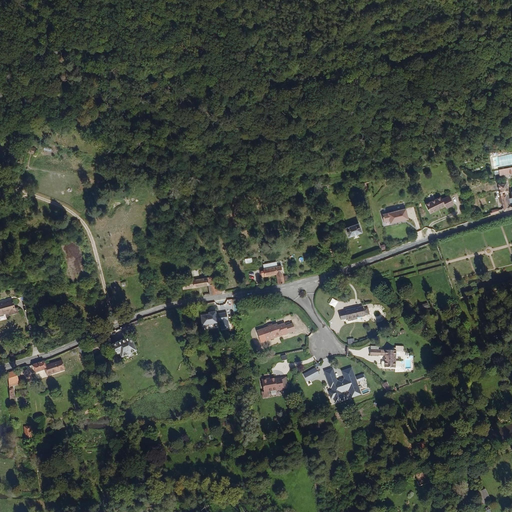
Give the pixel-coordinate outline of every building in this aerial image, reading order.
[(511,206),(511,176),(500,179),(501,185),(506,184),(511,207),(511,206)] [(462,203),(459,193),(451,196),(450,194),(445,195),(444,195),(440,196),(439,197),(434,199),(437,209),(453,204),(454,206),(462,203)] [(415,215),(412,204),(388,210),(391,219),(396,217),(396,220),(415,215)] [(371,232),(369,218),(352,221),(355,235),(371,232)] [(289,280),(286,260),(281,261),(266,263),(266,264),(263,265),(264,273),(279,271),(281,281),(289,280)] [(224,291),(218,267),(213,269),(214,274),(201,276),(202,285),(215,283),(218,292),(224,291)] [(202,285),(201,276),(188,278),(190,286),(202,285)] [(200,314),(202,325),(204,325),(222,321),(222,324),(221,331),(232,329),(235,307),(234,307),(233,303),(234,299),(230,298),(225,299),(225,303),(223,303),(222,312),(217,313),(216,311),(200,314)] [(329,305),(335,308),(338,301),(332,298),(329,305)] [(14,308),(12,300),(0,303),(0,314),(6,312),(7,315),(16,313),(15,307),(14,308)] [(369,313),(368,307),(363,308),(363,306),(346,311),(346,312),(347,318),(348,321),(353,320),(353,318),(365,315),(365,314),(369,313)] [(305,330),(303,321),(296,323),(296,320),(289,321),(288,318),(266,322),(268,336),(305,330)] [(141,347),(135,335),(118,342),(121,351),(125,349),(127,353),(130,352),(132,354),(137,352),(136,349),(141,347)] [(94,350),(90,340),(83,343),(87,352),(94,350)] [(405,356),(404,346),(378,348),(378,353),(394,352),(395,358),(392,358),(391,359),(392,363),(393,364),(409,362),(411,361),(410,357),(409,355),(405,356)] [(64,370),(61,360),(45,365),(44,361),(34,365),(36,372),(45,369),(47,376),(64,370)] [(368,394),(359,368),(350,371),(353,379),(351,380),(351,379),(346,381),(346,382),(344,383),(342,375),(334,378),(338,388),(340,387),(341,391),(343,396),(341,396),(342,397),(344,402),(351,400),(348,392),(357,389),(358,394),(362,392),(363,396),(368,394)] [(314,381),(325,376),(322,369),(310,375),(314,381)] [(342,375),(340,369),(332,372),(334,378),(342,375)] [(19,383),(16,371),(9,373),(10,386),(19,383)] [(289,385),(286,373),(280,374),(280,373),(273,375),(273,374),(266,375),(269,388),(282,385),(282,386),(289,385)] [(491,500),(485,489),(478,493),(483,504),(491,500)]
